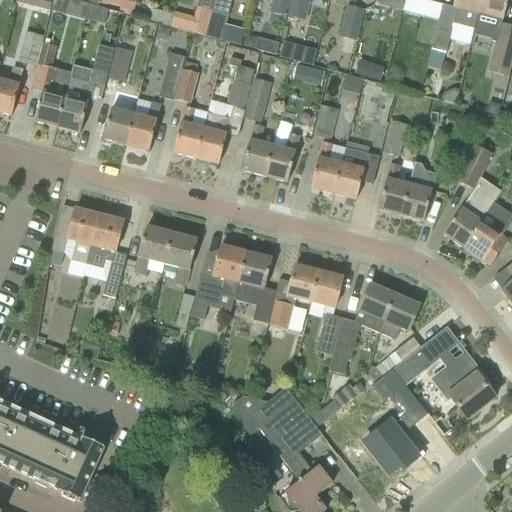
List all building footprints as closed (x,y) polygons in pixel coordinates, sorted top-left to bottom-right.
[(80,0),(80,4),(89,6),(98,9),(99,9),(99,8),(100,4),(100,0),(80,0)] [(100,0),(100,4),(121,10),(119,15),(132,18),(137,0),(100,0)] [(199,0),(197,9),(212,12),(215,0),(199,0)] [(228,17),(232,0),(215,0),(212,12),(228,17)] [(284,27),(289,0),(274,0),(269,24),(284,27)] [(305,22),(309,0),(292,0),(289,18),(305,22)] [(476,27),(479,16),(483,0),(455,0),(453,9),(442,6),(429,62),(427,70),(441,74),(443,66),(453,26),(474,31),(476,26),(476,27)] [(507,0),(483,0),(479,16),(476,27),(476,26),(474,31),(473,35),(492,40),(492,42),(497,43),(498,41),(501,27),(502,22),(507,0)] [(89,6),(88,9),(86,16),(91,18),(96,16),(98,9),(89,6)] [(356,42),(363,12),(348,8),(340,39),(356,42)] [(205,38),(212,12),(197,9),(194,19),(174,14),(170,29),(205,38)] [(173,16),(151,10),(148,21),(170,27),(173,16)] [(430,47),(436,22),(421,18),(414,43),(430,47)] [(506,78),(511,59),(511,29),(501,27),(498,41),(497,43),(489,74),(506,78)] [(159,28),(156,40),(168,43),(171,30),(159,28)] [(19,63),(37,68),(42,46),(44,38),(26,34),(19,63)] [(257,40),(245,37),(242,48),(254,52),(257,40)] [(291,63),(295,47),(283,44),(279,60),(291,63)] [(37,68),(30,91),(42,94),(34,124),(58,130),(68,90),(71,79),(72,75),(52,70),(57,49),(42,46),(37,68)] [(98,48),(90,80),(105,84),(114,52),(98,48)] [(124,85),(132,53),(115,49),(108,81),(124,85)] [(173,103),(183,59),(169,56),(159,100),(173,103)] [(229,68),(237,71),(239,71),(240,69),(241,63),(230,61),(229,68)] [(367,80),(372,66),(359,62),(355,76),(367,80)] [(293,80),(307,84),(310,70),(297,66),(293,80)] [(0,115),(11,118),(23,72),(13,69),(9,84),(0,81),(0,115)] [(190,106),(198,76),(184,72),(177,102),(190,106)] [(71,79),(68,90),(58,130),(80,136),(93,85),(71,79)] [(260,124),(270,85),(254,81),(245,120),(260,124)] [(249,87),(233,83),(227,107),(243,111),(249,87)] [(396,91),(369,84),(359,121),(385,129),(396,91)] [(459,92),(455,91),(450,92),(446,94),(442,98),(441,102),(455,106),(459,92)] [(133,116),(120,112),(124,97),(114,95),(103,142),(125,147),(133,116)] [(133,116),(125,147),(149,153),(160,106),(151,104),(147,119),(133,116)] [(497,118),(500,107),(489,104),(486,115),(497,118)] [(313,138),(330,142),(337,112),(321,108),(313,138)] [(196,162),(204,131),(191,127),(195,111),(185,109),(173,155),(196,162)] [(230,120),(221,118),(209,115),(204,131),(196,162),(198,165),(205,167),(207,164),(218,167),(230,120)] [(447,116),(444,129),(460,133),(464,120),(447,116)] [(399,159),(407,127),(390,123),(382,155),(399,159)] [(254,126),(242,173),(265,179),(272,148),(259,145),(263,128),(254,126)] [(265,179),(287,185),(299,138),(290,136),(286,152),(272,148),(265,179)] [(310,191),(334,197),(346,150),(321,144),(310,191)] [(473,147),(455,184),(474,193),(492,156),(473,147)] [(368,156),(358,154),(346,150),(334,197),(356,202),(368,156)] [(401,218),(409,187),(396,184),(400,168),(390,165),(378,212),(401,218)] [(401,218),(424,224),(436,177),(426,175),(422,167),(415,165),(409,187),(401,218)] [(443,237),(462,250),(481,223),(469,216),(477,203),(469,198),(443,237)] [(494,205),(482,224),(481,223),(462,250),(489,268),(507,241),(502,237),(510,225),(502,219),(506,213),(494,205)] [(86,266),(99,217),(63,208),(51,252),(64,255),(67,241),(76,244),(71,262),(86,266)] [(115,254),(123,223),(99,217),(86,266),(86,267),(103,271),(105,263),(113,265),(115,254)] [(156,231),(146,229),(137,268),(135,276),(146,279),(150,263),(164,267),(172,236),(170,235),(156,231)] [(174,236),(172,236),(164,267),(180,271),(175,287),(185,290),(198,242),(188,240),(188,239),(174,236)] [(235,302),(247,255),(221,248),(213,284),(200,281),(190,319),(204,322),(207,308),(231,314),(234,302),(235,302)] [(262,301),(272,261),(247,255),(235,302),(256,307),(252,322),(269,326),(274,304),(262,301)] [(511,265),(505,271),(511,279),(511,283),(501,292),(511,305),(511,265)] [(311,305),(319,273),(295,267),(287,298),(311,305)] [(108,284),(107,286),(104,297),(116,300),(119,289),(122,274),(111,271),(108,284)] [(335,311),(343,279),(319,273),(311,305),(335,311)] [(355,324),(344,322),(335,358),(333,364),(331,374),(344,377),(347,363),(350,363),(357,334),(352,333),(354,325),(361,328),(380,336),(382,329),(395,297),(370,287),(360,312),(355,324)] [(176,327),(186,330),(194,299),(184,296),(176,327)] [(395,343),(400,330),(408,333),(419,308),(395,297),(382,329),(380,336),(395,343)] [(274,304),(269,326),(288,331),(294,309),(274,304)] [(317,353),(324,355),(335,358),(344,322),(326,317),(317,353)] [(117,340),(120,325),(110,323),(106,337),(117,340)] [(442,333),(422,349),(430,360),(444,350),(456,366),(450,370),(450,371),(442,377),(453,393),(448,397),(466,421),(467,420),(471,425),(483,416),(479,411),(493,401),(495,399),(477,376),(476,376),(464,362),(465,362),(451,344),(442,333)] [(102,341),(91,338),(86,357),(97,360),(102,341)] [(396,354),(403,363),(422,349),(414,339),(396,354)] [(128,347),(125,356),(136,359),(138,350),(128,347)] [(333,364),(335,358),(324,355),(323,362),(333,364)] [(366,392),(373,386),(383,379),(376,370),(370,369),(365,390),(366,392)] [(363,445),(391,480),(392,479),(389,476),(398,468),(402,472),(418,459),(400,437),(412,428),(412,427),(427,416),(406,389),(393,371),(383,379),(373,386),(384,400),(388,397),(395,406),(383,415),(390,424),(363,445)] [(191,393),(182,385),(174,395),(183,402),(191,393)] [(334,402),(341,411),(365,392),(364,391),(360,385),(351,391),(348,387),(332,400),(334,402)] [(324,511),(314,498),(320,494),(321,495),(332,486),(318,469),(311,474),(297,456),(322,437),(285,390),(266,405),(248,419),(299,483),(278,500),(287,511),(324,511)] [(334,402),(325,409),(332,418),(334,416),(341,411),(334,402)] [(0,466),(81,503),(104,450),(83,441),(80,446),(0,410),(0,466)] [(166,454),(170,458),(176,456),(177,451),(173,447),(167,449),(166,454)] [(244,511),(228,491),(213,502),(220,511),(244,511)] [(245,497),(238,503),(244,511),(255,511),(256,511),(245,497)]
